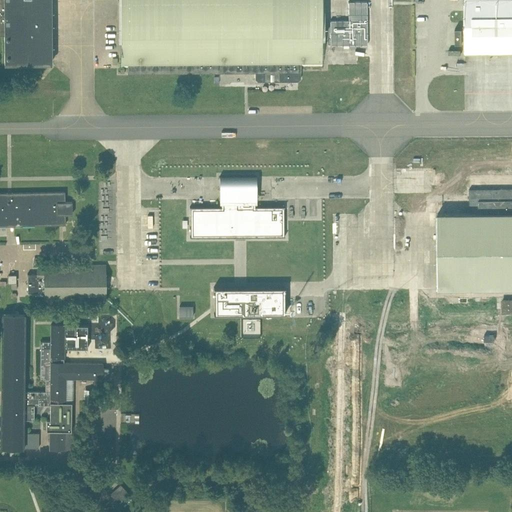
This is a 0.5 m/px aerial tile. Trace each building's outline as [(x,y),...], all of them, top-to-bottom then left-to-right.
[(4,64),(48,63),(51,63),(50,0),(0,0),(0,34),(4,35),(4,64)] [(128,68),(128,73),(261,72),(261,79),(264,81),(280,81),(283,79),(282,72),(300,72),(300,66),(322,66),(322,39),(322,38),(323,38),(322,0),(118,0),(118,20),(119,20),(119,40),(120,40),(121,68),(128,68)] [(511,0),(463,0),(464,11),(464,23),(464,51),(511,50),(511,0)] [(330,20),(330,45),(344,45),(349,45),(367,44),(367,1),(350,1),(350,20),(330,20)] [(462,43),(462,25),(451,25),(451,43),(462,43)] [(511,173),(492,174),(492,189),(469,189),(469,195),(469,213),(438,213),(438,288),(511,287),(511,173)] [(209,207),(190,207),(190,208),(191,236),(190,236),(190,237),(232,237),(285,237),(285,236),(284,236),(284,207),(284,206),(255,206),(255,200),(255,178),(256,178),(256,177),(219,177),(220,177),(220,200),(221,200),(221,207),(209,207)] [(0,225),(65,224),(65,214),(72,214),(72,202),(65,202),(64,191),(0,192),(0,225)] [(462,211),(462,201),(446,201),(446,211),(462,211)] [(44,301),(100,300),(106,300),(105,265),(44,265),(44,273),(27,273),(27,293),(44,293),(44,301)] [(285,287),(213,287),(213,288),(214,288),(215,313),(214,313),(214,314),(285,314),(285,313),(284,313),(284,288),(285,288),(285,287)] [(502,312),(511,312),(511,300),(502,300),(502,312)] [(192,317),(192,306),(179,306),(179,317),(192,317)] [(1,423),(1,447),(10,447),(15,447),(23,447),(26,447),(28,447),(32,447),(33,447),(38,448),(39,433),(33,433),(28,433),(23,433),(23,428),(23,419),(31,419),(34,420),(34,417),(34,405),(38,405),(50,405),(50,419),(46,419),(46,423),(46,425),(46,431),(50,431),(49,449),(71,449),(71,440),(71,411),(72,403),(72,402),(65,402),(66,378),(74,378),(75,378),(89,378),(90,378),(94,378),(95,378),(97,378),(102,378),(103,378),(108,378),(108,370),(108,369),(105,369),(103,369),(102,369),(102,364),(102,363),(99,363),(66,362),(64,362),(64,357),(64,348),(65,348),(87,348),(87,340),(88,329),(88,325),(87,325),(72,325),(64,325),(51,324),(50,341),(40,341),(40,347),(40,350),(40,378),(45,378),(45,391),(36,390),(33,390),(24,390),(24,374),(24,347),(25,314),(17,314),(12,314),(2,314),(1,392),(1,397),(1,405),(1,411),(1,423)] [(96,403),(109,403),(109,390),(96,390),(96,403)] [(110,493),(114,498),(124,488),(120,484),(110,493)] [(87,492),(96,501),(99,497),(91,488),(87,492)] [(114,498),(118,502),(129,493),(125,489),(114,498)]
